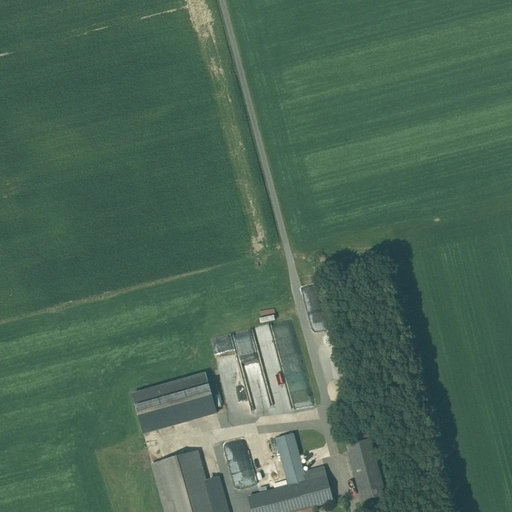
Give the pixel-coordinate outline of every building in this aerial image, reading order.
[(307,302),(321,365),(338,361),(335,347),(326,349),(323,337),(319,317),(321,316),(317,299),(307,302)] [(224,310),(212,314),(215,327),(228,324),(224,310)] [(216,413),(205,374),(132,395),(143,433),(216,413)] [(252,398),(253,410),(270,409),(269,397),(252,398)] [(294,511),(311,508),(333,502),(323,467),(304,473),(293,434),(276,439),(289,487),(247,498),(251,511),(294,511)] [(385,495),(370,439),(347,445),(362,501),(385,495)] [(214,511),(206,482),(197,451),(152,464),(165,511),(214,511)] [(206,482),(214,511),(226,511),(217,479),(206,482)]
